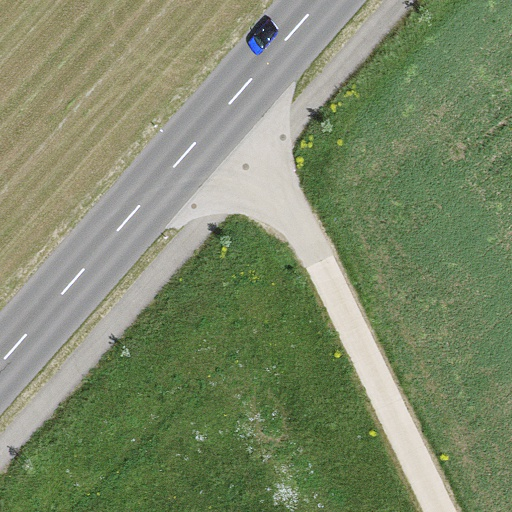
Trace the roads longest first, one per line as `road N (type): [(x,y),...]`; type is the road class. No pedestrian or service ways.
road 1 (tertiary): [(0,368),(326,0)]
road 2 (track): [(439,511),(260,156),(216,123)]
